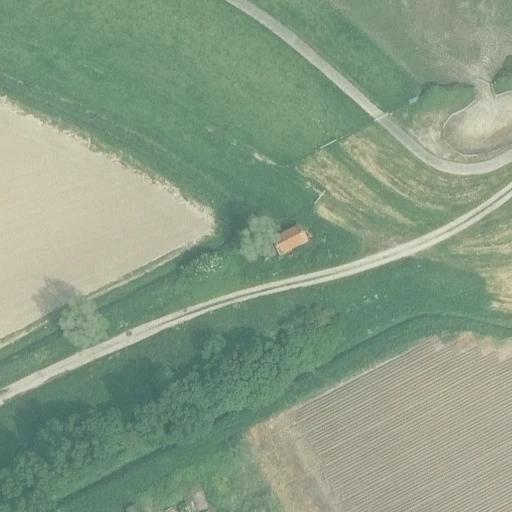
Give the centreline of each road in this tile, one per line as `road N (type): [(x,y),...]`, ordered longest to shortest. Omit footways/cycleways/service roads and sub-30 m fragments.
road 1 (track): [(0,400),(208,306),(407,250),(511,190)]
road 2 (track): [(388,257),(364,221),(131,84),(0,38)]
road 3 (track): [(388,257),(511,265)]
